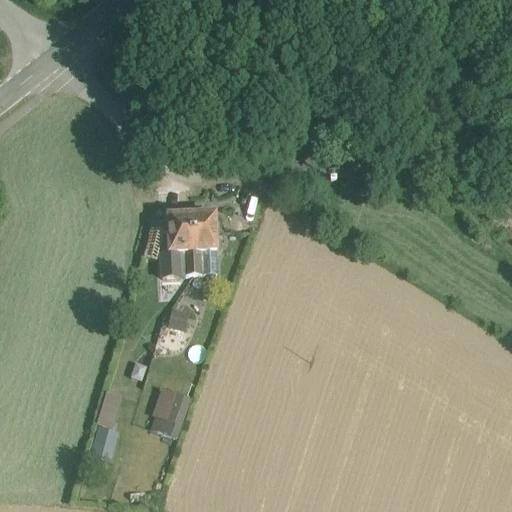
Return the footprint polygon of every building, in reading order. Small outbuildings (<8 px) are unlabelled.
[(214,219),(190,220),(192,256),(201,256),(215,255),(214,219)] [(190,220),(167,221),(168,257),(182,257),(192,256),(190,220)] [(192,256),(182,257),(183,281),(193,280),(192,256)] [(201,256),(192,256),(193,280),(202,280),(201,256)] [(187,320),(172,316),(170,326),(185,330),(187,320)] [(158,392),(150,434),(180,440),(188,398),(158,392)] [(105,394),(96,425),(113,430),(121,399),(105,394)] [(95,428),(90,462),(112,465),(117,431),(95,428)]
